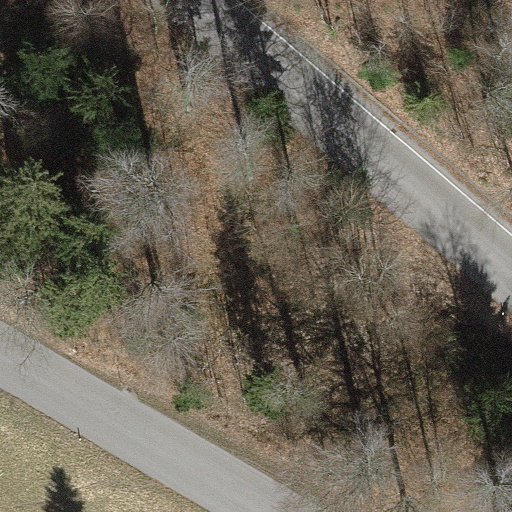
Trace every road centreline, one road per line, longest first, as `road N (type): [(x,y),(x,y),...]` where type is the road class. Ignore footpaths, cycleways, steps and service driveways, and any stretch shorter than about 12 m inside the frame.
road 1 (tertiary): [(511,277),(188,0)]
road 2 (tertiary): [(0,350),(272,511)]
